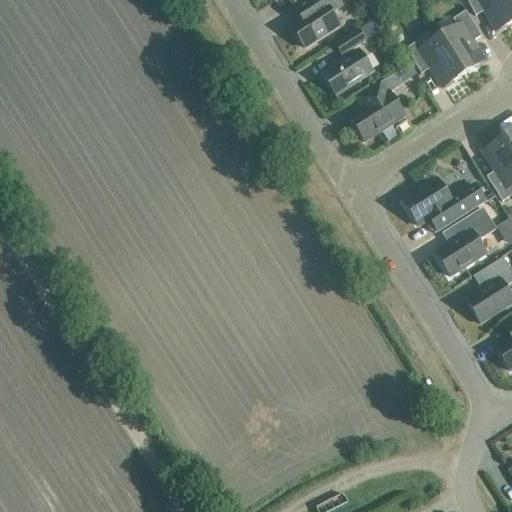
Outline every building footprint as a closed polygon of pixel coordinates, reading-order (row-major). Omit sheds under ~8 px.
[(301,44),(304,50),(338,29),(329,15),(340,8),(334,0),(309,0),(294,10),(301,21),(290,27),(294,33),(293,36),(298,44),(301,44)] [(465,0),(475,18),(485,12),(496,32),(511,23),(511,12),(505,0),(465,0)] [(463,76),(483,64),(470,44),(481,38),(465,13),(452,21),(457,28),(439,39),(463,76)] [(358,32),(335,47),(341,57),(364,42),(358,32)] [(443,89),(463,76),(439,39),(422,50),(417,43),(405,51),(421,76),(431,69),(443,89)] [(358,52),(321,76),(335,98),(372,74),(358,52)] [(409,66),(394,76),(401,86),(416,76),(409,66)] [(348,119),(364,144),(404,119),(389,95),(402,87),(401,86),(394,76),(355,100),(362,110),(348,119)] [(511,134),(503,140),(511,154),(511,134)] [(511,154),(503,140),(483,153),(496,172),(486,179),(501,204),(511,196),(511,154)] [(425,171),(416,177),(422,187),(428,183),(429,177),(425,171)] [(417,228),(440,213),(448,226),(484,203),(473,187),(449,202),(437,182),(402,204),(417,228)] [(451,245),(435,255),(450,279),(485,256),(477,243),(496,231),(482,210),(444,234),(451,245)] [(511,275),(502,260),(478,275),(487,288),(465,302),(480,326),(511,305),(511,302),(504,289),(511,284),(511,275)] [(510,340),(494,349),(509,373),(511,371),(511,321),(502,328),(510,340)]
